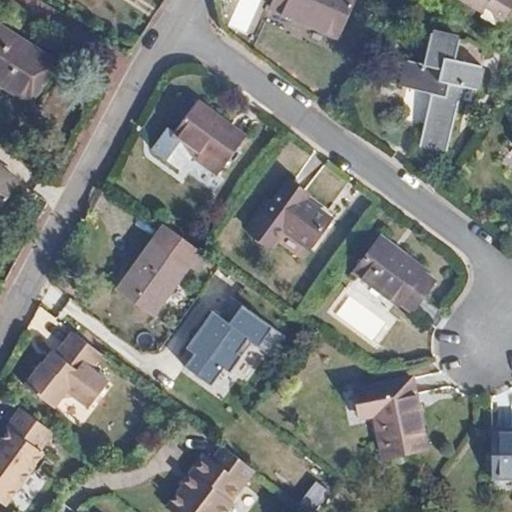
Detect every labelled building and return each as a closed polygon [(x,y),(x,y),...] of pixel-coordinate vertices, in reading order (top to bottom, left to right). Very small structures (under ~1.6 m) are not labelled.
[(340,40),(357,0),(275,0),(271,11),(340,40)] [(511,0),(495,0),(490,10),(511,23),(511,0)] [(62,60),(0,23),(0,79),(37,102),(62,60)] [(415,93),(444,99),(433,152),(463,159),(477,92),(492,95),(497,69),(468,63),(472,45),(442,39),(435,70),(421,67),(415,93)] [(209,109),(187,139),(217,161),(212,168),(230,182),(258,144),(209,109)] [(0,226),(0,227),(28,187),(0,167),(0,226)] [(321,199),(302,186),(286,208),(277,221),(271,217),(261,231),(266,236),(264,238),(268,241),(267,246),(274,251),(279,250),(282,252),(295,233),(322,253),(344,224),(317,205),(321,199)] [(280,204),(271,217),(277,221),(286,208),(280,204)] [(128,297),(164,323),(211,256),(174,230),(128,297)] [(425,317),(447,288),(433,277),(435,276),(394,244),(367,276),(412,310),(414,308),(425,317)] [(297,341),(243,303),(230,321),(224,317),(201,349),(209,355),(197,373),(223,391),(236,374),(242,378),(264,347),(283,361),(297,341)] [(115,365),(88,345),(72,365),(62,378),(58,375),(56,373),(37,396),(68,419),(75,409),(89,408),(102,418),(121,394),(103,380),(115,365)] [(62,378),(72,365),(68,362),(58,375),(62,378)] [(384,419),(394,461),(435,453),(420,382),(363,394),(370,422),(384,419)] [(24,511),(60,465),(54,461),(67,445),(33,419),(19,436),(23,440),(9,457),(3,453),(0,456),(0,500),(15,511),(24,511)] [(511,482),(511,437),(503,438),(504,483),(511,482)] [(269,481),(237,457),(227,470),(219,464),(205,483),(208,485),(186,511),(246,511),(247,511),(269,481)]
